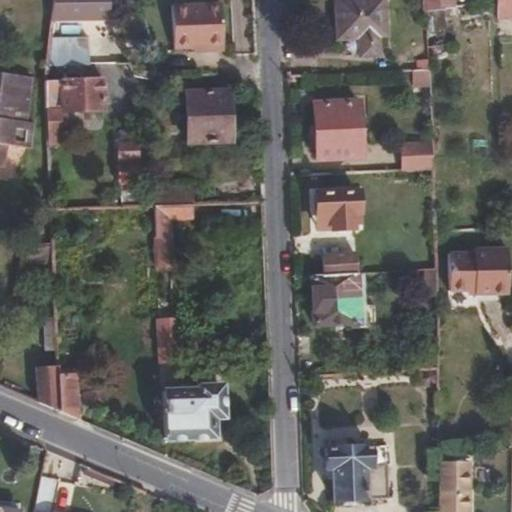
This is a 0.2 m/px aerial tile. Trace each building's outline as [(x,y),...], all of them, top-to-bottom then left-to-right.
[(109,16),(109,0),(52,0),(51,18),(109,16)] [(387,32),(385,0),(336,0),(337,34),(344,34),(359,33),(360,48),(360,53),(378,53),(378,33),(387,32)] [(453,8),(452,0),(423,0),(425,10),(453,8)] [(511,17),(511,0),(495,0),(496,18),(511,17)] [(222,2),(171,3),(173,46),(191,45),(205,45),(205,50),(223,49),(222,2)] [(360,48),(359,33),(344,34),(344,48),(360,48)] [(87,39),(48,39),(46,66),(88,66),(87,39)] [(27,120),(34,75),(0,70),(0,165),(5,166),(9,144),(29,147),(34,121),(27,120)] [(102,109),(101,77),(46,78),(47,131),(65,131),(65,111),(102,109)] [(230,142),(228,91),(186,93),(189,143),(230,142)] [(362,155),(360,100),(315,102),(317,157),(362,155)] [(140,190),(138,128),(117,130),(121,207),(141,206),(140,190)] [(406,153),(406,170),(433,169),(433,157),(433,152),(406,153)] [(192,204),(191,188),(165,189),(166,205),(192,204)] [(359,226),(358,190),(315,193),(317,227),(359,226)] [(166,205),(154,206),(155,237),(170,236),(170,218),(192,217),(192,204),(166,205)] [(507,288),(507,245),(474,246),(474,249),(449,250),(448,286),(474,286),(474,289),(507,288)] [(324,256),(324,274),(358,272),(357,255),(324,256)] [(361,321),(358,272),(324,274),(313,274),(315,323),(361,321)] [(158,316),(159,358),(185,357),(185,315),(158,316)] [(76,418),(73,373),(56,373),(56,376),(57,410),(76,418)] [(57,410),(56,376),(36,377),(37,401),(57,410)] [(222,415),(221,385),(196,386),(196,391),(162,393),(164,436),(212,434),(212,414),(222,415)] [(385,499),(385,464),(369,464),(370,446),(325,447),(325,468),(332,467),(332,500),(385,499)]
